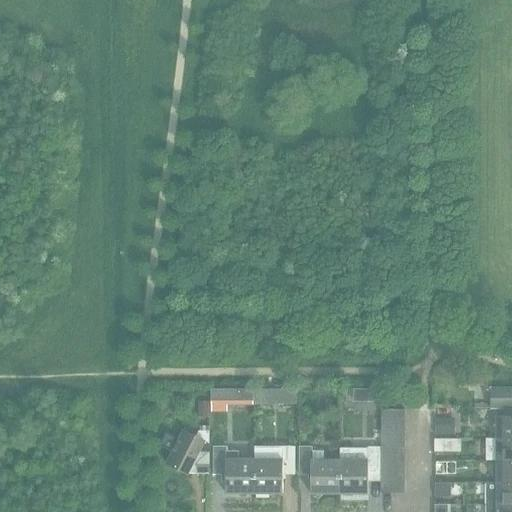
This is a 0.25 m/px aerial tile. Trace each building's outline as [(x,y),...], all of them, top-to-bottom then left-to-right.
[(496,408),(496,416),(496,438),(511,437),(511,387),(492,388),(492,408),(496,408)] [(380,409),(380,422),(404,423),(404,408),(380,409)] [(434,434),(454,434),(453,417),(434,417),(434,434)] [(404,437),(404,423),(380,422),(380,436),(404,437)] [(208,473),(208,430),(197,430),(194,438),(182,431),(165,464),(169,465),(169,468),(176,471),(178,469),(188,473),(208,473)] [(404,450),(404,437),(380,436),(380,450),(404,450)] [(511,437),(496,438),(487,438),(487,447),(496,447),(496,459),(511,459),(511,437)] [(224,493),(254,493),(254,459),(238,459),(238,451),(226,451),(226,446),(214,446),(214,474),(224,474),(224,493)] [(254,459),(254,493),(282,493),(282,473),(294,473),(294,446),(281,446),(281,451),(269,451),(269,459),(254,459)] [(339,493),(339,459),(323,459),(323,451),(311,451),(311,446),(299,446),(299,474),(311,474),(311,493),(339,493)] [(339,459),(339,493),(368,493),(368,474),(379,474),(379,446),(366,446),(366,451),(354,451),(354,459),(339,459)] [(404,464),(404,450),(380,450),(380,464),(404,464)] [(497,481),(511,481),(511,459),(496,459),(497,481)] [(434,476),(452,475),(451,461),(434,461),(434,476)] [(404,478),(404,464),(380,464),(380,478),(404,478)] [(404,478),(380,478),(380,493),(404,492),(404,478)] [(511,481),(497,481),(497,483),(486,483),(486,503),(511,503),(511,481)] [(452,497),(452,484),(435,484),(435,497),(452,497)] [(511,511),(511,503),(486,503),(486,511),(511,511)]
